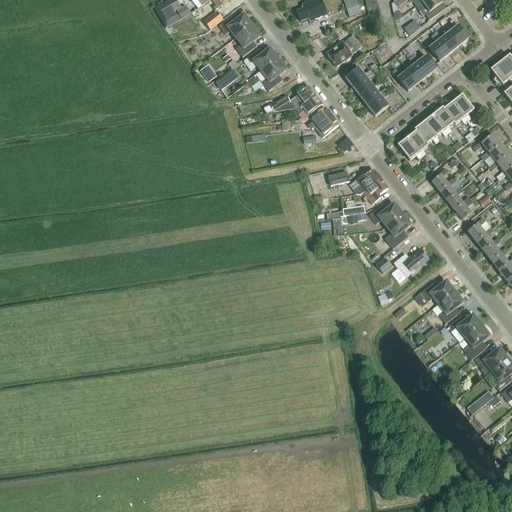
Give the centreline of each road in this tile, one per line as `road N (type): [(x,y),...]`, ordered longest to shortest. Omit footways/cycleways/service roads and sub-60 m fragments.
road 1 (residential): [(511,329),(367,147)]
road 2 (residential): [(367,147),(253,0)]
road 3 (residential): [(463,71),(367,147)]
